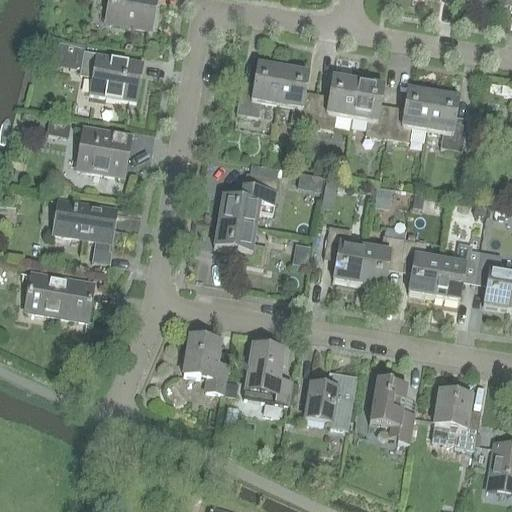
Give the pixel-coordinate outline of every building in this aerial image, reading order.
[(148,31),(153,2),(144,0),(102,0),(111,1),(107,24),(148,31)] [(477,0),(477,5),(510,10),(511,0),(477,0)] [(89,35),(88,44),(96,45),(97,41),(94,36),(89,35)] [(61,46),(58,58),(82,62),(80,74),(80,78),(92,79),(88,98),(135,106),(142,67),(83,57),(84,50),(61,46)] [(274,110),(280,73),(256,69),(253,88),(241,86),(235,118),(257,122),(259,108),(274,110)] [(280,73),(274,110),(291,113),(289,127),(309,130),(315,98),(304,97),(307,77),(280,73)] [(315,98),(309,130),(332,134),(335,120),(349,123),(356,85),(331,81),(328,101),(315,98)] [(356,85),(349,123),(366,126),(364,140),(385,143),(390,111),(379,109),(382,90),(356,85)] [(390,111),(385,143),(386,143),(392,144),(407,147),(410,133),(425,135),(431,98),(406,94),(403,113),(390,111)] [(431,98),(425,135),(442,138),(439,152),(461,156),(466,124),(454,122),(457,102),(431,98)] [(486,112),(494,114),(496,103),(487,101),(486,112)] [(122,181),(129,142),(82,134),(76,173),(122,181)] [(386,143),(384,155),(390,156),(392,144),(386,143)] [(221,201),(217,226),(254,233),(257,217),(271,219),(277,183),(245,178),(241,204),(221,201)] [(375,193),(373,206),(389,208),(391,195),(375,193)] [(411,213),(421,214),(423,201),(413,199),(411,213)] [(110,257),(108,255),(114,216),(58,207),(53,239),(94,245),(91,267),(109,270),(110,257)] [(472,218),(484,220),(485,212),(474,210),(472,218)] [(254,233),(217,226),(213,252),(232,255),(230,267),(262,273),(266,251),(252,249),(254,233)] [(357,289),(363,252),(347,249),(350,235),(328,231),(322,263),(335,265),(332,285),(357,289)] [(363,252),(357,289),(383,293),(386,274),(397,276),(403,244),(381,240),(379,254),(363,252)] [(403,244),(397,276),(410,278),(407,297),(432,302),(438,264),(422,262),(425,248),(403,244)] [(309,267),(311,249),(297,248),(295,266),(309,267)] [(438,264),(432,302),(458,306),(461,287),(473,289),(478,257),(457,253),(454,267),(438,264)] [(478,257),(473,289),(485,291),(482,310),(507,314),(511,284),(511,276),(498,274),(500,260),(478,257)] [(85,326),(92,290),(30,279),(24,315),(85,326)] [(223,399),(227,371),(215,370),(219,346),(188,341),(182,380),(206,383),(204,396),(223,399)] [(286,410),(290,386),(278,384),(282,357),(251,351),(242,403),(286,410)] [(346,436),(348,427),(355,382),(332,378),(329,393),(309,389),(303,423),(330,428),(329,433),(346,436)] [(409,448),(414,419),(402,417),(406,391),(375,385),(368,426),(388,430),(387,440),(397,441),(396,446),(409,448)] [(224,399),(234,400),(236,389),(226,387),(224,399)] [(473,455),(479,417),(468,415),(470,401),(438,396),(433,430),(456,434),(453,451),(473,455)] [(511,450),(493,448),(485,496),(511,500),(511,450)]
